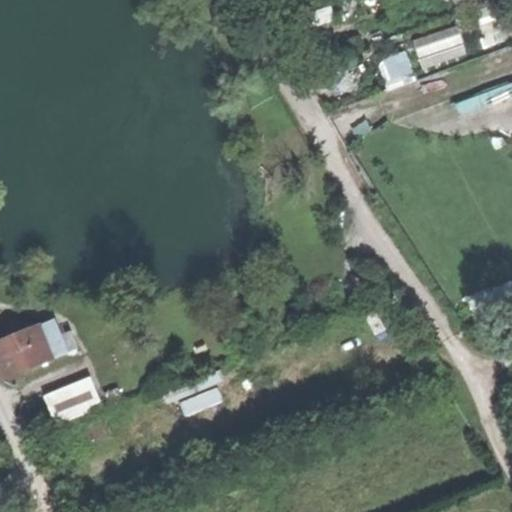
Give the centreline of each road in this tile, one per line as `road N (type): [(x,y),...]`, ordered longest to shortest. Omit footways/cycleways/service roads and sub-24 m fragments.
road 1 (track): [(511,444),(245,0)]
road 2 (track): [(58,511),(0,396)]
